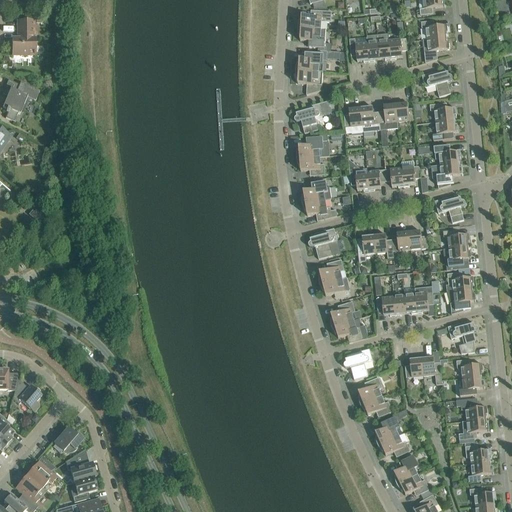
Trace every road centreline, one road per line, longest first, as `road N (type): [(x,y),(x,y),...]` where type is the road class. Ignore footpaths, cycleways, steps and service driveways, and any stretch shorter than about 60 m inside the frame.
road 1 (tertiary): [(187,511),(111,358),(63,318),(0,300)]
road 2 (tertiary): [(0,313),(54,329),(101,368),(173,511)]
road 3 (residential): [(291,233),(484,181)]
road 4 (residential): [(279,107),(470,58)]
road 5 (residential): [(323,355),(494,309)]
road 6 (residential): [(392,511),(323,355)]
road 7 (residential): [(67,397),(90,419),(115,511)]
road 8 (residential): [(291,233),(279,107)]
road 9 (residential): [(323,355),(291,233)]
road 10 (residential): [(484,181),(470,58)]
